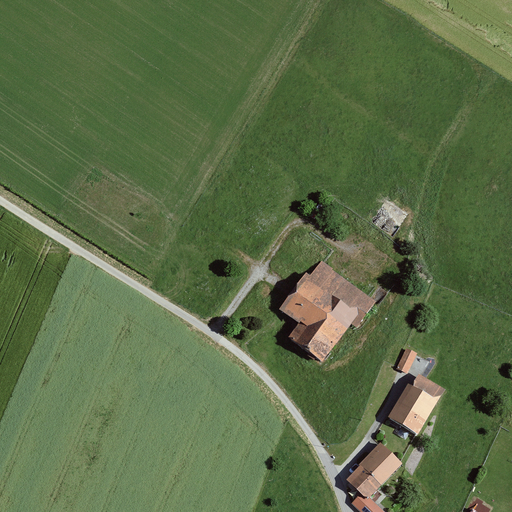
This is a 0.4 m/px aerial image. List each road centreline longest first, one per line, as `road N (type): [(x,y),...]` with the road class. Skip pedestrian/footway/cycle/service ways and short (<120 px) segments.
road 1 (unclassified): [(222,336),(0,191)]
road 2 (residential): [(345,511),(325,461),(273,383),(222,336)]
road 3 (unknown): [(332,478),(376,430),(402,371)]
